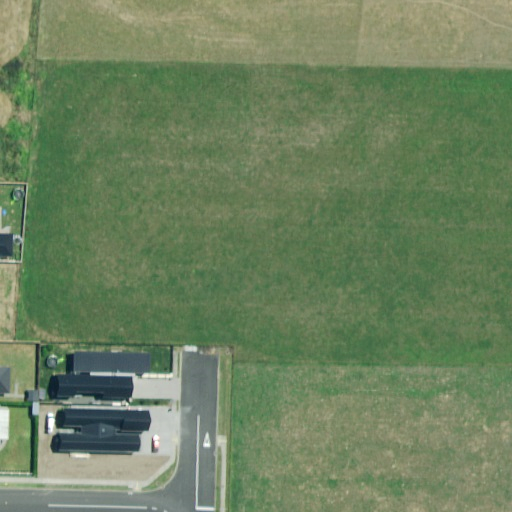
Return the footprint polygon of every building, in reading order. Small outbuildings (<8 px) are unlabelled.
[(0,257),(12,258),(12,235),(0,235),(0,257)] [(74,374),(57,374),(57,397),(75,397),(77,391),(104,392),(102,399),(132,398),(133,378),(90,377),(90,371),(150,371),(150,352),(74,352),(74,374)] [(0,392),(10,393),(9,367),(0,365),(0,392)] [(11,408),(0,407),(0,438),(10,439),(11,408)] [(149,411),(64,410),(64,424),(83,427),(82,434),(58,433),(58,451),(140,452),(139,436),(116,434),(117,430),(149,431),(149,411)]
